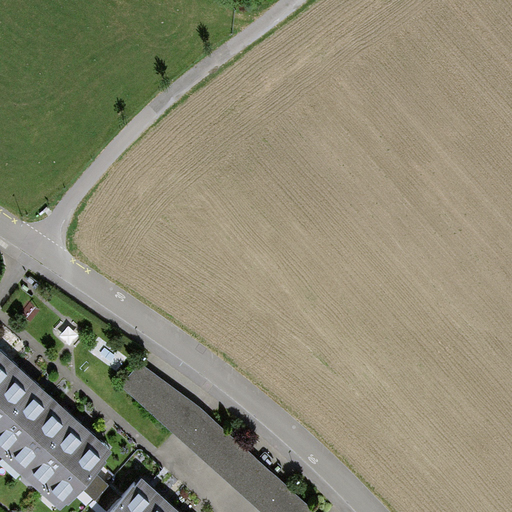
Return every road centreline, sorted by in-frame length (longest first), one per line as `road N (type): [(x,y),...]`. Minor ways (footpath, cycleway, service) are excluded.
road 1 (residential): [(36,244),(270,418),(367,511)]
road 2 (residential): [(36,244),(141,116),(286,0)]
